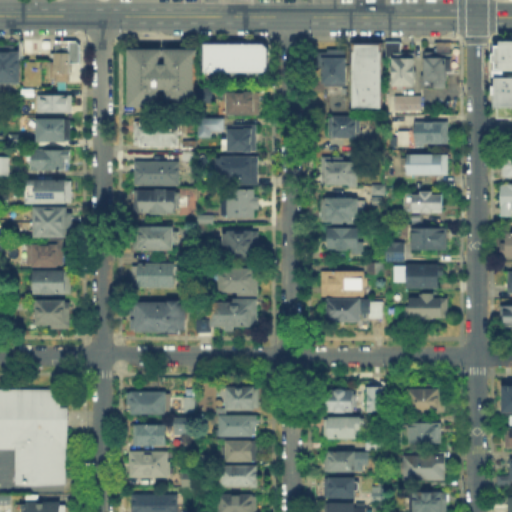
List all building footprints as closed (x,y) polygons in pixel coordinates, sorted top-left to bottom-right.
[(70,61),(70,72),(67,72),(67,80),(64,80),(64,88),(56,88),(56,80),(54,80),(54,77),(48,77),(48,51),(54,51),(54,39),(67,39),(67,61),(70,61)] [(75,39),(78,43),(78,61),(70,61),(67,61),(67,39),(75,39)] [(383,56),(383,39),(399,39),(399,50),(399,56),(391,56),(383,56)] [(511,69),(502,69),(493,68),(493,60),(490,60),(490,52),(493,52),(493,44),(491,44),(491,39),(495,39),(511,39),(511,69)] [(380,41),(380,107),(351,107),(351,40),(380,41)] [(217,71),(201,70),(201,57),(215,57),(215,41),(217,41),(217,71)] [(215,41),(215,57),(201,57),(201,41),(215,41)] [(217,41),(221,41),(221,57),(234,57),(234,71),(217,71),(217,41)] [(247,41),(247,57),(234,57),(221,57),(221,41),(247,41)] [(234,71),(234,57),(247,57),(247,41),(250,41),(250,57),(250,71),(234,71)] [(262,41),(266,45),(266,57),(250,57),(250,41),(262,41)] [(196,53),(193,53),(193,100),(164,100),(164,88),(159,88),(159,105),(127,105),(127,47),(196,47),(196,53)] [(320,84),(320,63),(315,63),(315,50),(325,50),(325,47),(344,47),(344,56),(345,56),(345,82),(345,84),(323,84),(320,84)] [(4,48),(17,48),(17,54),(19,54),(19,81),(4,81),(4,48)] [(391,84),(391,56),(399,56),(399,50),(412,50),(412,84),(391,84)] [(428,50),(428,69),(443,69),(443,86),(432,86),(432,84),(420,84),(420,76),(422,76),(422,50),(428,50)] [(443,69),(428,69),(428,50),(448,50),(448,69),(443,69)] [(250,57),(266,57),(266,71),(250,71),(250,57)] [(511,116),(494,116),(494,106),(490,106),(490,84),(493,84),(493,76),(490,76),(490,68),(493,68),(502,69),(502,76),(511,76),(511,116)] [(195,102),(195,86),(211,86),(211,102),(195,102)] [(226,117),(226,92),(261,92),(261,117),(226,117)] [(69,93),(69,110),(36,110),(36,93),(69,93)] [(419,108),(413,108),(413,114),(395,114),(395,109),(393,109),(393,93),(419,93),(419,108)] [(327,114),(358,114),(358,136),(327,136),(327,114)] [(207,132),(207,119),(226,119),(225,132),(207,132)] [(136,147),(136,120),(179,121),(179,147),(136,147)] [(75,121),(75,142),(41,141),(41,121),(75,121)] [(416,145),(417,124),(449,124),(449,146),(416,145)] [(234,136),(234,126),(261,126),(261,151),(227,151),(227,136),(234,136)] [(399,148),(399,132),(412,132),(412,148),(399,148)] [(11,136),(23,136),(23,144),(11,144),(11,136)] [(185,143),(198,143),(198,162),(185,162),(185,143)] [(34,171),(34,151),(69,151),(69,171),(34,171)] [(404,156),(449,157),(449,175),(404,175),(404,156)] [(219,184),(219,157),(261,157),(260,184),(219,184)] [(0,159),(10,159),(10,176),(0,176),(0,159)] [(355,160),(355,166),(359,166),(359,184),(324,184),(324,159),(355,160)] [(136,163),(181,163),(181,185),(135,185),(136,163)] [(510,214),(498,214),(498,183),(504,183),(504,182),(511,182),(511,206),(510,206),(510,214)] [(30,183),(73,183),(73,203),(29,203),(30,183)] [(254,190),(254,196),(261,196),(261,208),(254,208),(254,216),(223,216),(223,190),(254,190)] [(180,192),(180,213),(136,213),(136,192),(180,192)] [(442,193),(442,211),(416,211),(416,193),(442,193)] [(0,214),(0,196),(11,196),(11,214),(0,214)] [(359,200),(359,221),(322,221),(322,200),(359,200)] [(35,237),(35,209),(70,209),(69,237),(35,237)] [(198,221),(198,212),(213,212),(213,221),(198,221)] [(175,226),(175,233),(181,233),(181,243),(175,243),(175,251),(135,251),(135,226),(175,226)] [(197,234),(197,226),(213,226),(213,234),(197,234)] [(360,230),(360,240),(365,240),(365,252),(351,252),(351,249),(328,249),(328,230),(360,230)] [(415,230),(448,230),(448,249),(415,249),(415,230)] [(511,230),(504,230),(503,256),(511,255),(511,230)] [(224,258),(224,232),(257,232),(257,258),(224,258)] [(402,240),(384,240),(384,259),(402,259),(402,240)] [(29,267),(29,245),(65,245),(65,267),(29,267)] [(135,265),(176,265),(176,287),(135,287),(135,265)] [(370,265),(384,265),(384,275),(370,275),(370,265)] [(410,266),(442,266),(442,288),(409,288),(410,266)] [(222,291),(222,271),(255,272),(255,291),(222,291)] [(324,294),(324,272),(365,272),(365,294),(324,294)] [(38,273),(73,273),(73,294),(38,294),(38,273)] [(407,317),(407,298),(446,298),(446,318),(407,317)] [(251,327),(212,326),(212,303),(235,303),(235,299),(259,299),(259,314),(251,314),(251,327)] [(329,323),(330,300),(363,300),(363,323),(329,323)] [(40,303),(70,303),(70,327),(40,327),(40,303)] [(133,333),(133,304),(187,304),(187,333),(133,333)] [(373,305),(396,305),(396,320),(373,320),(373,305)] [(511,309),(511,330),(501,330),(501,309),(511,309)] [(447,383),(447,413),(410,412),(410,383),(447,383)] [(511,414),(501,414),(501,385),(511,385),(511,414)] [(0,387),(0,448),(12,449),(12,482),(64,482),(64,405),(58,405),(58,388),(0,387)] [(256,390),(256,410),(230,410),(230,389),(256,390)] [(213,402),(213,390),(223,390),(223,402),(213,402)] [(132,414),(133,392),(172,392),(172,414),(132,414)] [(354,393),(354,411),(330,411),(330,393),(354,393)] [(195,399),(195,411),(186,411),(186,399),(195,399)] [(382,399),(382,413),(373,413),(373,399),(382,399)] [(172,416),(172,433),(191,433),(191,416),(172,416)] [(220,416),(257,416),(257,437),(220,436),(220,416)] [(324,419),(360,419),(360,438),(324,438),(324,419)] [(412,425),(440,425),(440,444),(412,443),(412,425)] [(511,446),(511,425),(502,426),(503,447),(511,446)] [(165,428),(165,447),(135,446),(135,427),(165,428)] [(224,462),(224,441),(257,441),(257,462),(224,462)] [(385,442),(385,450),(369,450),(369,442),(385,442)] [(324,452),(357,452),(357,472),(324,472),(324,452)] [(130,453),(170,453),(170,478),(130,478),(130,453)] [(400,455),(400,464),(389,463),(389,455),(400,455)] [(405,456),(447,456),(446,482),(405,482),(405,456)] [(511,480),(511,457),(509,457),(509,474),(494,474),(495,481),(511,480)] [(223,486),(223,467),(260,467),(260,486),(223,486)] [(183,474),(194,474),(194,488),(183,487),(183,474)] [(357,480),(357,498),(327,498),(327,480),(357,480)] [(411,511),(411,494),(452,494),(452,511),(411,511)] [(179,495),(179,511),(134,511),(134,495),(179,495)] [(221,511),(221,495),(259,496),(259,511),(221,511)] [(327,501),(326,511),(363,511),(363,502),(327,501)] [(64,503),(64,511),(15,511),(15,505),(28,505),(28,503),(64,503)]
